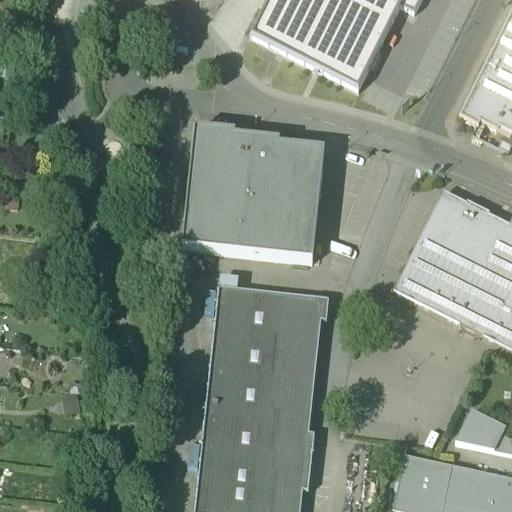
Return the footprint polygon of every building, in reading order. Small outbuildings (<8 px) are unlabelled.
[(272,0),(251,44),(359,96),(370,74),(378,58),(400,13),(415,21),(425,0),(272,0)] [(511,14),(459,122),(478,132),(480,128),(497,137),(499,134),(511,139),(511,14)] [(279,149),(235,144),(235,140),(194,136),(182,255),(312,269),(324,158),(279,153),(279,149)] [(475,336),(492,344),(511,302),(511,234),(511,235),(483,221),(484,219),(470,211),(468,213),(445,201),(396,297),(464,331),(463,333),(474,338),(475,336)] [(239,293),(240,282),(221,281),(221,292),(239,293)] [(218,296),(210,371),(312,383),(320,307),(218,296)] [(511,302),(492,344),(511,354),(511,302)] [(202,440),(304,451),(312,383),(210,371),(202,440)] [(505,434),(471,417),(455,449),(493,457),(501,441),(505,434)] [(297,511),(304,451),(202,440),(194,511),(297,511)] [(511,446),(501,441),(493,457),(511,460),(511,446)] [(407,451),(395,448),(389,477),(401,480),(404,462),(407,451)] [(442,511),(451,472),(404,462),(401,480),(393,511),(442,511)] [(511,511),(511,485),(451,472),(442,511),(511,511)]
